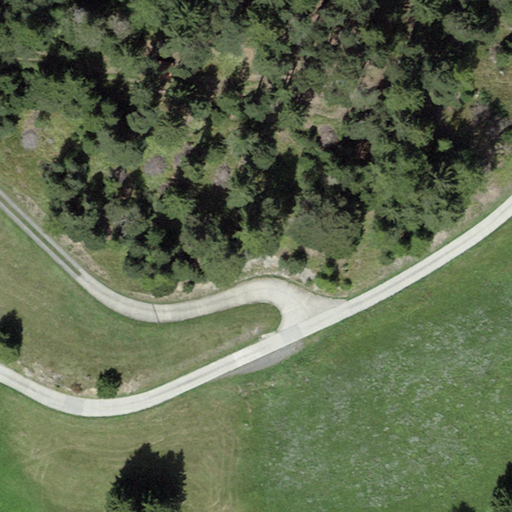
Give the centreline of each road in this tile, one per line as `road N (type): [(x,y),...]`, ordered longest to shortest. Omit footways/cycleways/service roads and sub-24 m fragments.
road 1 (track): [(314,327),(289,297),(265,289),(148,317),(106,302),(0,197)]
road 2 (track): [(314,327),(150,401),(102,411),(67,407),(0,374)]
road 3 (track): [(511,221),(462,255),(314,327)]
